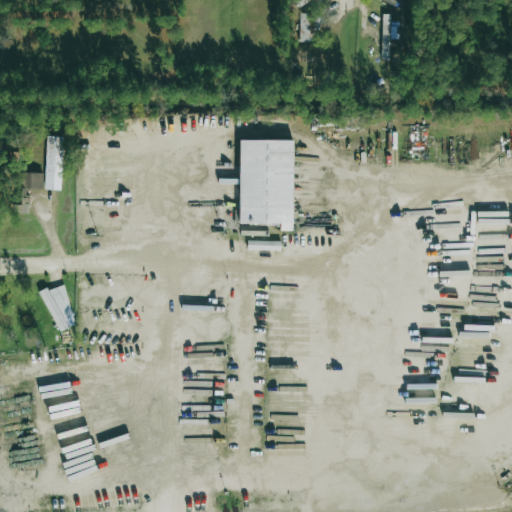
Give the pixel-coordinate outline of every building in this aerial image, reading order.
[(299,13),(299,42),(310,43),(311,14),(299,13)] [(388,59),(390,15),(382,14),(381,55),(381,59),(388,59)] [(62,137),(45,137),(44,190),(61,190),(62,137)] [(293,141),(239,140),(238,223),(279,224),(279,231),(292,231),(293,141)] [(42,173),(16,173),(16,213),(29,213),(29,189),(42,189),(42,173)] [(39,295),(59,332),(78,322),(58,284),(39,295)]
